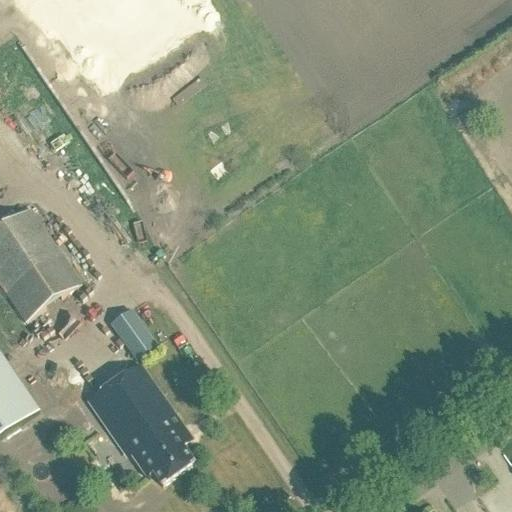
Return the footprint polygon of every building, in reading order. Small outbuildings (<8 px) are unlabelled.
[(175,0),(22,0),(49,38),(59,31),(82,64),(175,0)] [(0,238),(0,288),(28,329),(84,290),(33,216),(0,238)] [(133,316),(112,331),(138,366),(158,351),(133,316)] [(0,444),(40,417),(0,358),(0,444)] [(90,408),(89,408),(112,440),(129,462),(132,460),(148,482),(155,478),(165,492),(197,468),(186,452),(195,445),(141,371),(90,408)] [(113,470),(102,476),(110,491),(121,485),(113,470)]
